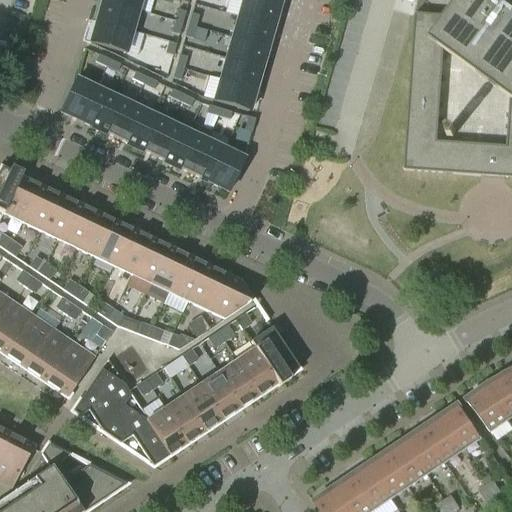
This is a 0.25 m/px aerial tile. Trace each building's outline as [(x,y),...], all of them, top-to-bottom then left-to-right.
[(137,12),(140,0),(102,0),(102,1),(137,12)] [(272,28),(278,7),(253,0),(242,0),(237,18),(272,28)] [(415,15),(404,172),(481,177),(483,146),(437,143),(443,51),(465,67),(510,99),(506,148),(504,179),(511,179),(511,0),(457,0),(445,17),(415,15)] [(131,32),(137,12),(102,1),(99,11),(96,22),(131,32)] [(174,10),(171,21),(179,23),(182,12),(174,10)] [(329,43),(315,40),(289,139),(297,141),(279,211),(311,219),(364,15),(347,10),(345,21),(335,18),(329,43)] [(189,14),(186,26),(193,28),(197,16),(189,14)] [(267,49),(272,28),(237,18),(231,39),(267,49)] [(175,35),(179,23),(171,21),(168,33),(175,35)] [(125,54),(131,32),(96,22),(90,44),(125,54)] [(190,39),(193,28),(186,26),(182,37),(190,39)] [(261,69),(267,49),(231,39),(225,59),(261,69)] [(162,53),(169,56),(173,44),(165,42),(162,53)] [(104,68),(108,61),(97,56),(94,63),(104,68)] [(177,56),(174,67),(181,69),(185,58),(177,56)] [(255,90),(261,69),(225,59),(219,80),(255,90)] [(119,66),(108,61),(104,68),(115,73),(119,66)] [(178,81),(181,69),(174,67),(170,79),(178,81)] [(141,86),(145,78),(134,73),(130,81),(141,86)] [(156,84),(145,78),(141,86),(152,91),(156,84)] [(79,123),(95,90),(75,80),(60,113),(79,123)] [(248,112),(255,90),(219,80),(213,102),(248,112)] [(97,131),(113,98),(95,90),(79,123),(97,131)] [(178,103),(181,96),(171,91),(167,98),(178,103)] [(192,101),(181,96),(178,103),(189,108),(192,101)] [(116,140),(131,107),(113,98),(97,131),(116,140)] [(134,149),(150,116),(131,107),(116,140),(134,149)] [(215,118),(218,111),(206,107),(204,115),(215,118)] [(227,122),(229,114),(218,111),(215,118),(227,122)] [(153,158),(168,125),(150,116),(134,149),(153,158)] [(244,131),(251,133),(255,121),(247,119),(244,131)] [(171,166),(187,133),(168,125),(153,158),(171,166)] [(189,175),(205,142),(187,133),(171,166),(189,175)] [(208,184),(224,151),(205,142),(189,175),(208,184)] [(481,177),(504,179),(506,148),(483,146),(481,177)] [(243,160),(224,151),(208,184),(227,193),(243,160)] [(0,169),(0,214),(2,215),(21,175),(10,169),(8,172),(0,169)] [(21,175),(2,215),(2,216),(18,223),(36,186),(20,178),(22,175),(21,175)] [(36,186),(18,223),(22,225),(38,233),(56,195),(40,188),(36,186)] [(56,195),(38,233),(42,235),(56,241),(74,204),(60,197),(56,195)] [(74,204),(56,241),(63,244),(76,251),(93,213),(80,207),(74,204)] [(93,213),(76,251),(83,254),(94,259),(112,222),(100,216),(93,213)] [(112,222),(94,259),(103,263),(112,268),(130,231),(121,226),(112,222)] [(130,231),(112,268),(123,273),(130,276),(148,239),(141,235),(130,231)] [(5,236),(0,242),(0,248),(4,251),(11,241),(5,236)] [(148,239),(130,276),(143,283),(149,286),(167,248),(161,245),(148,239)] [(11,241),(4,251),(11,256),(18,245),(11,241)] [(167,248),(149,286),(163,292),(167,294),(185,257),(181,255),(167,248)] [(185,257),(167,294),(183,302),(185,303),(203,265),(201,264),(185,257)] [(38,259),(31,270),(38,274),(45,264),(38,259)] [(45,264),(38,274),(44,279),(52,268),(45,264)] [(203,265),(185,303),(203,311),(223,321),(251,302),(239,282),(221,274),(203,265)] [(31,278),(25,274),(18,284),(24,289),(31,278)] [(31,293),(38,283),(31,278),(24,289),(31,293)] [(72,282),(65,293),(71,297),(79,287),(72,282)] [(79,287),(71,297),(78,302),(85,291),(79,287)] [(0,323),(13,305),(0,295),(0,323)] [(64,316),(71,305),(64,301),(57,311),(64,316)] [(0,323),(0,353),(6,358),(33,318),(13,305),(0,323)] [(71,320),(78,310),(71,305),(64,316),(71,320)] [(106,305),(99,316),(105,320),(112,310),(106,305)] [(132,321),(124,318),(112,310),(105,320),(117,328),(127,332),(132,321)] [(241,317),(234,321),(241,332),(248,327),(241,317)] [(6,358),(27,371),(53,332),(33,318),(6,358)] [(101,348),(111,333),(91,319),(81,335),(101,348)] [(147,339),(151,328),(139,323),(138,323),(132,321),(127,332),(139,336),(147,339)] [(151,328),(147,339),(154,342),(159,331),(151,328)] [(223,329),(216,333),(223,344),(230,339),(223,329)] [(249,343),(254,350),(276,385),(278,388),(289,381),(287,378),(298,371),(270,329),(249,343)] [(27,371),(47,385),(73,346),(53,332),(27,371)] [(216,333),(210,338),(217,348),(223,344),(216,333)] [(171,335),(166,347),(178,351),(190,343),(171,335)] [(73,346),(47,385),(67,399),(93,359),(73,346)] [(254,350),(236,362),(259,396),(276,385),(254,350)] [(187,353),(180,357),(187,368),(194,363),(187,353)] [(180,357),(174,362),(181,372),(187,368),(180,357)] [(236,362),(218,374),(241,408),(259,396),(236,362)] [(81,416),(87,412),(118,382),(100,370),(71,412),(79,418),(81,416)] [(218,374),(200,386),(223,420),(241,408),(218,374)] [(151,377),(144,381),(151,392),(158,387),(151,377)] [(87,412),(101,432),(123,406),(130,396),(120,381),(119,382),(118,382),(87,412)] [(144,381),(138,386),(145,396),(151,392),(144,381)] [(511,417),(511,390),(507,381),(499,386),(498,383),(486,391),(505,421),(511,417)] [(200,386),(182,398),(205,432),(223,420),(200,386)] [(505,421),(486,391),(474,398),(476,401),(468,407),(488,433),(505,421)] [(182,398),(164,410),(187,444),(205,432),(182,398)] [(120,444),(131,437),(148,425),(146,422),(123,406),(101,432),(100,432),(119,445),(120,444)] [(146,422),(148,425),(169,456),(187,444),(164,410),(146,422)] [(479,439),(461,412),(452,417),(450,415),(440,422),(461,452),(479,439)] [(461,452),(440,422),(430,429),(431,431),(424,436),(442,464),(461,452)] [(148,425),(131,437),(148,463),(147,464),(152,467),(169,456),(148,425)] [(0,457),(11,437),(0,430),(0,457)] [(442,464),(424,436),(416,441),(415,439),(405,446),(425,475),(442,464)] [(11,437),(0,457),(0,484),(11,490),(33,448),(11,437)] [(69,457),(47,445),(41,456),(52,468),(69,457)] [(425,475),(405,446),(394,453),(395,455),(389,460),(408,487),(425,475)] [(408,487),(389,460),(380,465),(379,463),(370,469),(390,499),(408,487)] [(80,511),(85,511),(125,486),(88,466),(62,484),(80,511)] [(80,511),(62,484),(52,468),(35,480),(40,488),(3,511),(80,511)] [(390,499),(370,469),(358,477),(360,479),(354,483),(373,511),(390,499)] [(481,482),(484,486),(492,500),(500,495),(488,478),(481,482)] [(370,511),(373,511),(354,483),(345,490),(343,487),(335,492),(348,511),(370,511)] [(492,500),(484,486),(476,492),(485,505),(492,500)] [(438,495),(443,501),(449,511),(453,511),(457,510),(444,490),(438,495)] [(348,511),(335,492),(322,501),(324,503),(315,509),(317,511),(348,511)] [(449,511),(443,501),(434,507),(437,511),(449,511)]
